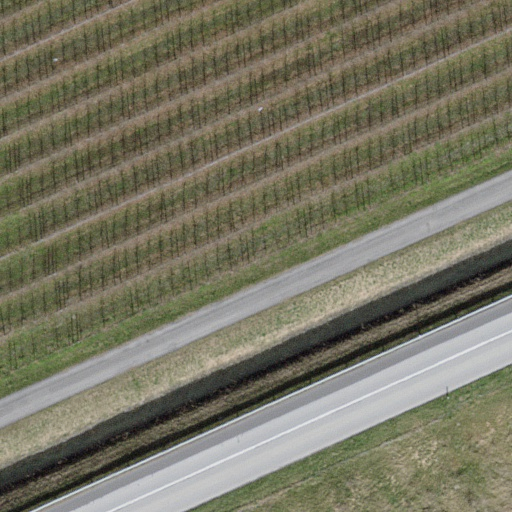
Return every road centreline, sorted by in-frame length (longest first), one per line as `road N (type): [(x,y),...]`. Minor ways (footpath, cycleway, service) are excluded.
road 1 (track): [(0,425),(511,197)]
road 2 (secondary): [(113,511),(511,331)]
